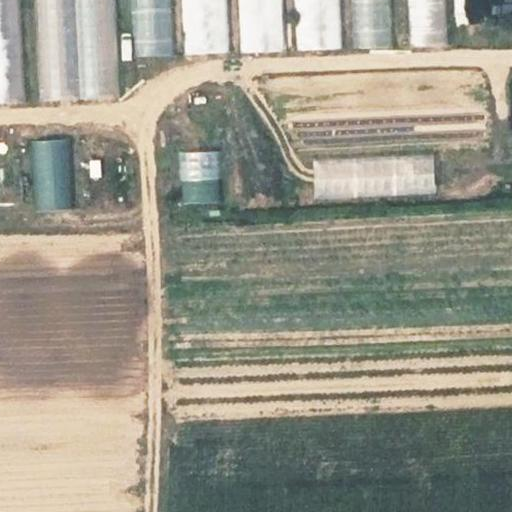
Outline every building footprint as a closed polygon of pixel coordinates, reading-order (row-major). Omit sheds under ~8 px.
[(0,0),(0,102),(25,101),(19,0),(0,0)] [(119,97),(114,0),(35,0),(40,100),(119,97)] [(129,0),(132,56),(174,54),(171,0),(129,0)] [(230,52),(228,0),(181,0),(184,54),(230,52)] [(238,0),(241,52),(286,50),(283,0),(238,0)] [(292,0),(295,53),(343,51),(340,0),(292,0)] [(393,47),(390,0),(349,0),(351,48),(393,47)] [(407,0),(409,47),(448,45),(445,0),(407,0)] [(453,0),(454,13),(469,12),(468,0),(453,0)] [(38,209),(73,208),(70,138),(36,140),(38,209)] [(220,203),(217,150),(181,152),(184,205),(220,203)] [(83,157),(86,207),(124,205),(121,155),(83,157)]
